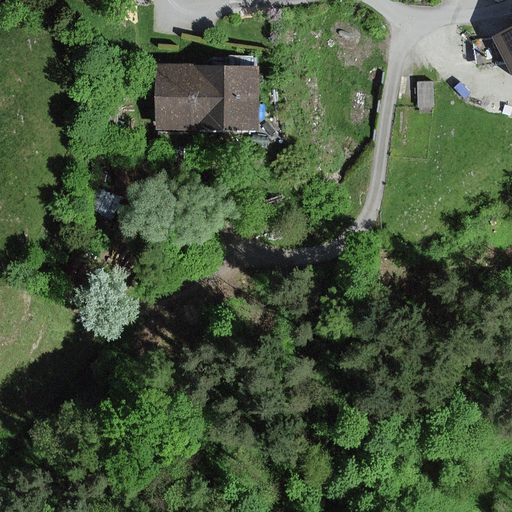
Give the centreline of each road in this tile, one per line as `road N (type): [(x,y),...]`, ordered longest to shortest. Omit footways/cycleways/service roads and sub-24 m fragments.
road 1 (track): [(405,20),(370,223),(339,244),(311,249)]
road 2 (residential): [(378,0),(405,20),(421,21),(511,4)]
